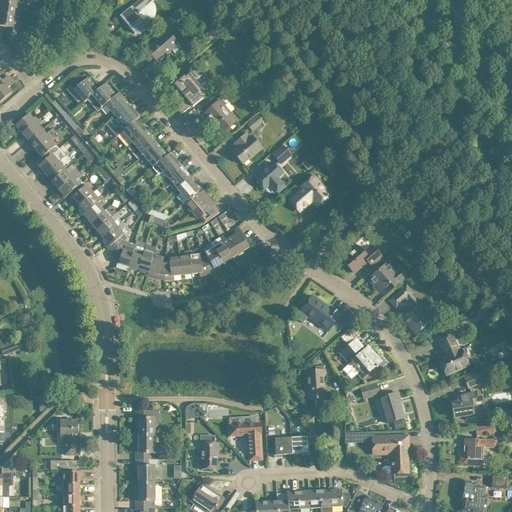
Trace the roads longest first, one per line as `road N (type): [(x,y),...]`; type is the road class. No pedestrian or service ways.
road 1 (residential): [(426,509),(429,422),(394,338),(348,290),(286,251),(115,69),(89,60)]
road 2 (unclassified): [(106,511),(102,315),(75,254),(0,156)]
road 3 (residential): [(426,509),(338,472),(248,482)]
road 4 (secondary): [(400,0),(511,130)]
